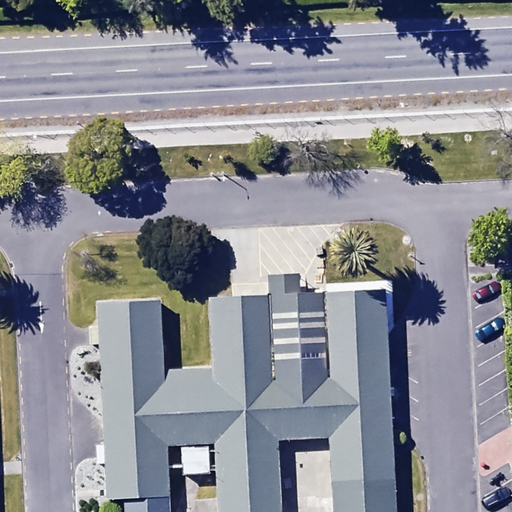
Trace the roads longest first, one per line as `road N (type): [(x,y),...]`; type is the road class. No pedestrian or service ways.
road 1 (trunk): [(0,74),(511,48)]
road 2 (unclassified): [(441,202),(0,217)]
road 3 (unclassified): [(453,511),(441,202)]
